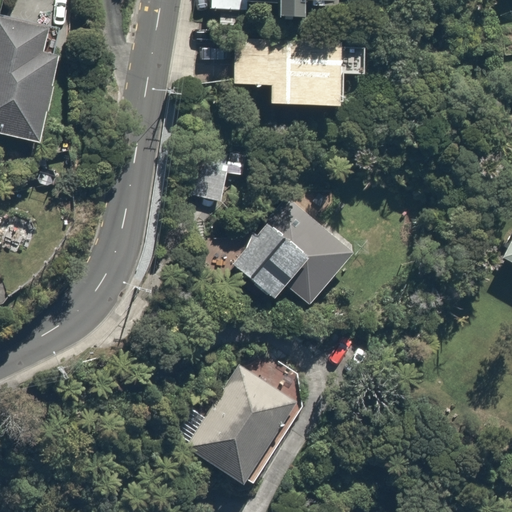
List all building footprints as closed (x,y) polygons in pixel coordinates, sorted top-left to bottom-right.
[(202,0),(202,6),(235,9),(235,0),(272,0),(272,11),(294,12),(294,0),(202,0)] [(39,18),(0,10),(0,127),(25,132),(40,52),(33,51),(39,18)] [(252,23),(251,37),(229,36),(228,75),(253,76),(253,99),(321,101),(322,68),(350,68),(351,25),(343,25),(327,25),(252,23)] [(278,190),(225,265),(268,295),(279,278),(310,300),(351,242),(278,190)] [(511,224),(508,222),(493,253),(511,262),(511,224)] [(201,416),(189,409),(170,439),(233,479),(296,380),(244,347),(201,416)]
